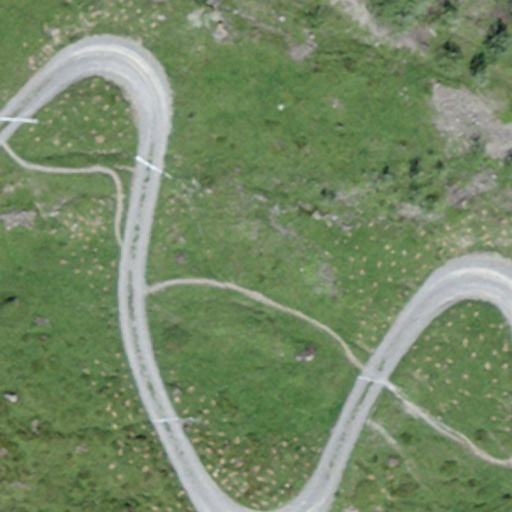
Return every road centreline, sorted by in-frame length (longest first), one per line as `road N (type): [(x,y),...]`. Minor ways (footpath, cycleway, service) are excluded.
road 1 (track): [(0,149),(95,62),(141,55),(165,98),(153,341),(223,511)]
road 2 (track): [(322,511),(381,380),(454,283),(511,275)]
